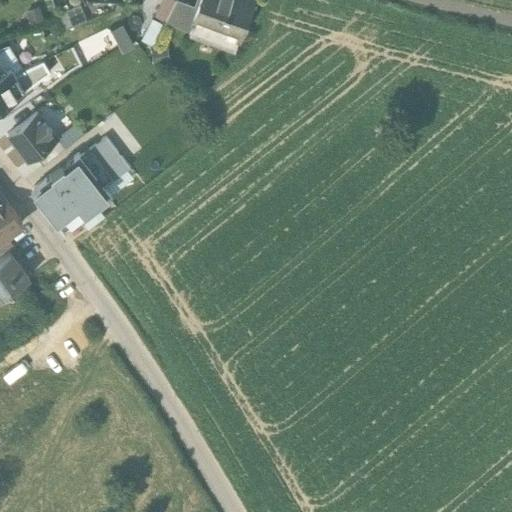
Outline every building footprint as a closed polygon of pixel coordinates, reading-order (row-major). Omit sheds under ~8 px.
[(252,0),(198,0),(196,8),(191,21),(193,22),(217,30),(213,43),(234,50),(238,40),(252,0)] [(164,23),(189,33),(193,22),(191,21),(196,8),(176,1),(164,23)] [(86,20),(80,6),(56,16),(62,30),(86,20)] [(189,33),(213,43),(217,30),(193,22),(189,33)] [(119,25),(109,30),(116,41),(125,36),(119,25)] [(24,70),(8,47),(0,48),(0,73),(10,68),(14,75),(24,70)] [(0,109),(50,74),(43,61),(24,70),(14,75),(10,68),(0,73),(0,109)] [(58,140),(37,113),(8,136),(29,162),(58,140)] [(129,167),(105,137),(80,157),(78,154),(31,191),(64,233),(112,196),(104,187),(129,167)] [(22,225),(0,195),(0,240),(5,237),(22,225)] [(0,255),(13,246),(5,237),(0,240),(0,255)] [(0,260),(0,299),(28,279),(10,253),(0,260)]
